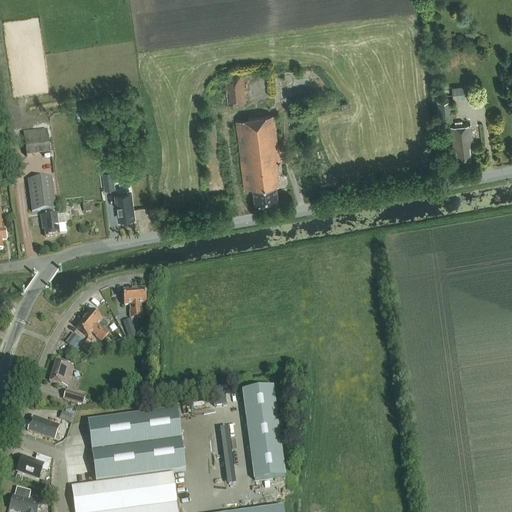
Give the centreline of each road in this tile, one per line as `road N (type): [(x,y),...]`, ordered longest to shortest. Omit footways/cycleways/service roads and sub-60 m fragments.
road 1 (tertiary): [(56,258),(511,173)]
road 2 (unclassified): [(9,450),(63,320),(101,286),(157,276)]
road 3 (tertiary): [(0,377),(28,298),(56,258)]
